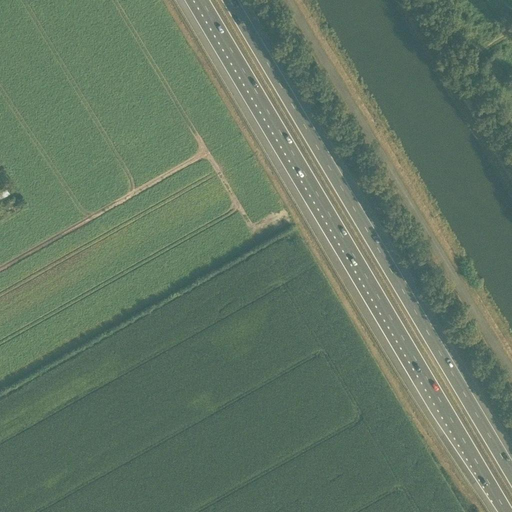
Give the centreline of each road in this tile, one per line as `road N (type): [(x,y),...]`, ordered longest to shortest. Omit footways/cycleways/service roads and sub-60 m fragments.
road 1 (motorway): [(201,0),(506,511)]
road 2 (motorway): [(511,474),(232,0)]
road 3 (unclassified): [(511,355),(301,0)]
road 4 (track): [(414,16),(511,183)]
road 5 (track): [(511,35),(472,65),(430,20),(414,16)]
